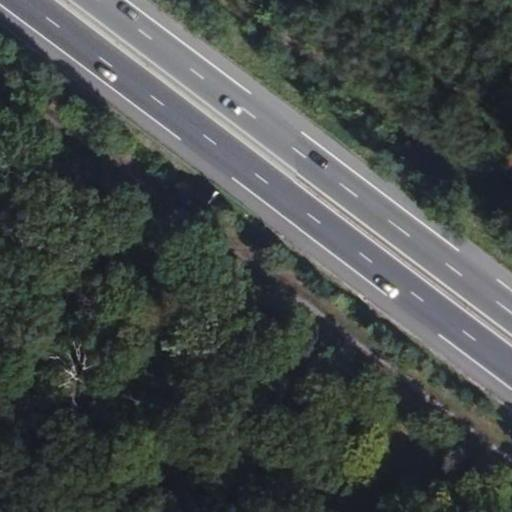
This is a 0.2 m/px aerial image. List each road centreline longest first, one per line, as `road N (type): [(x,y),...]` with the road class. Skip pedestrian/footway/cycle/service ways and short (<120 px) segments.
road 1 (track): [(511,455),(0,91)]
road 2 (motorway): [(24,0),(511,360)]
road 3 (motorway): [(511,302),(103,0)]
road 4 (unknown): [(351,511),(404,374)]
